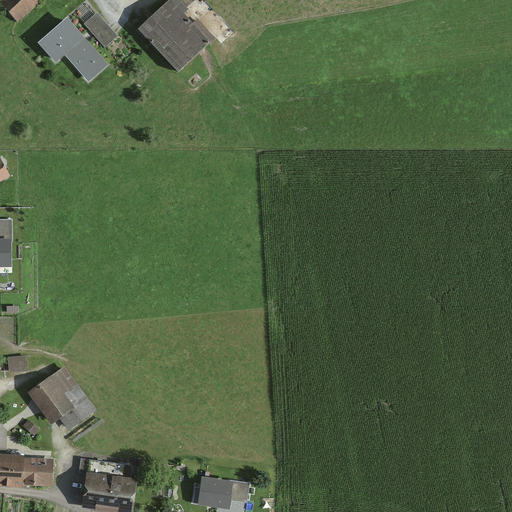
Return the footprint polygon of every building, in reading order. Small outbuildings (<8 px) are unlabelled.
[(38,3),(35,0),(7,0),(2,5),(17,22),(38,3)] [(188,13),(175,0),(173,0),(140,32),(179,73),(210,44),(184,16),(188,13)] [(91,7),(78,19),(106,49),(118,37),(91,7)] [(68,18),(38,45),(55,66),(67,56),(90,83),(110,66),(68,18)] [(0,266),(19,266),(18,241),(0,242),(0,266)] [(27,357),(9,359),(11,373),(29,370),(27,357)] [(67,368),(31,392),(52,423),(60,417),(69,430),(97,411),(67,368)] [(39,430),(29,422),(24,428),(34,436),(39,430)] [(53,457),(0,454),(0,483),(51,486),(53,457)] [(133,465),(83,459),(81,472),(88,473),(84,509),(113,511),(134,511),(138,480),(132,479),(133,465)] [(204,483),(200,508),(228,511),(232,487),(204,483)]
